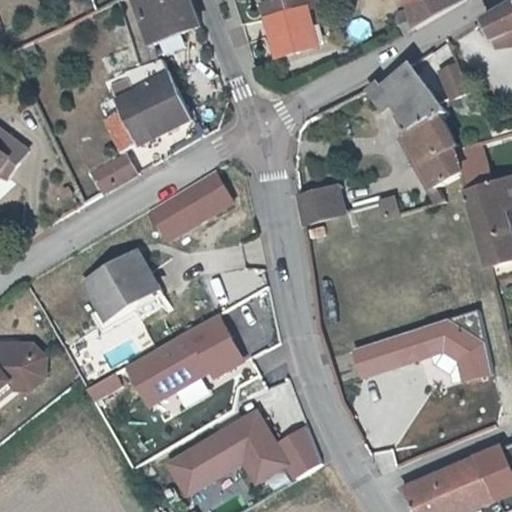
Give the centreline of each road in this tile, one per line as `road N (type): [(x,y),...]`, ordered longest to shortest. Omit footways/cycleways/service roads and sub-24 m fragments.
road 1 (residential): [(257,126),(314,379),(343,452),(382,511)]
road 2 (residential): [(0,289),(80,228),(257,126)]
road 3 (residential): [(257,126),(492,0)]
road 4 (residential): [(211,0),(257,126)]
